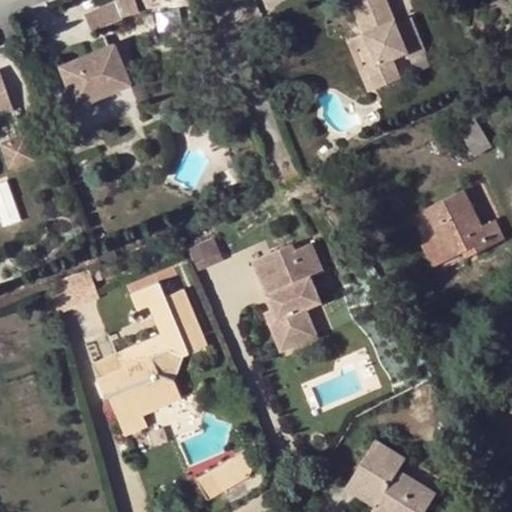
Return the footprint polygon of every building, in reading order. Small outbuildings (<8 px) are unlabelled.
[(118,0),(119,1),(126,18),(145,10),(140,0),(118,0)] [(360,0),(356,2),(368,33),(372,44),(366,46),(374,66),(370,68),(378,90),(404,80),(397,57),(412,51),(415,59),(432,53),(418,18),(401,24),(391,0),(360,0)] [(126,18),(119,1),(88,14),(95,31),(126,18)] [(372,44),(368,33),(353,40),(372,92),(378,90),(370,68),(374,66),(366,46),(372,44)] [(135,81),(119,42),(62,65),(78,105),(135,81)] [(0,69),(0,112),(16,107),(3,69),(0,69)] [(493,146),(475,117),(459,127),(476,155),(493,146)] [(30,137),(5,145),(13,167),(37,158),(30,137)] [(473,247),(476,253),(506,239),(497,218),(482,226),(464,189),(426,207),(440,236),(451,258),(464,252),(473,247)] [(451,258),(440,236),(423,244),(433,266),(451,258)] [(214,239),(192,248),(200,267),(222,258),(214,239)] [(280,338),(315,324),(308,306),(324,299),(315,273),(325,268),(313,239),(297,247),(295,241),(255,256),(276,306),(268,310),(280,338)] [(467,258),(476,253),(473,247),(464,252),(467,258)] [(108,264),(112,274),(125,269),(121,259),(108,264)] [(91,271),(95,281),(109,276),(105,265),(91,271)] [(88,267),(47,283),(58,313),(99,298),(88,267)] [(134,288),(141,303),(162,295),(175,326),(168,329),(167,327),(153,333),(117,348),(125,365),(103,373),(99,374),(108,394),(111,393),(118,409),(140,400),(145,411),(184,394),(176,374),(185,351),(209,340),(184,284),(168,291),(161,276),(134,288)] [(162,295),(141,303),(153,333),(167,327),(168,329),(175,326),(162,295)] [(319,334),(315,324),(280,338),(284,347),(319,334)] [(125,365),(117,348),(109,329),(88,338),(103,373),(125,365)] [(149,421),(145,411),(140,400),(118,409),(128,430),(149,421)] [(376,440),(347,486),(376,505),(379,501),(396,511),(423,511),(435,493),(398,470),(405,458),(376,440)] [(247,448),(194,478),(206,500),(248,475),(255,460),(247,448)] [(374,511),(396,511),(379,501),(376,505),(373,511),(374,511)]
